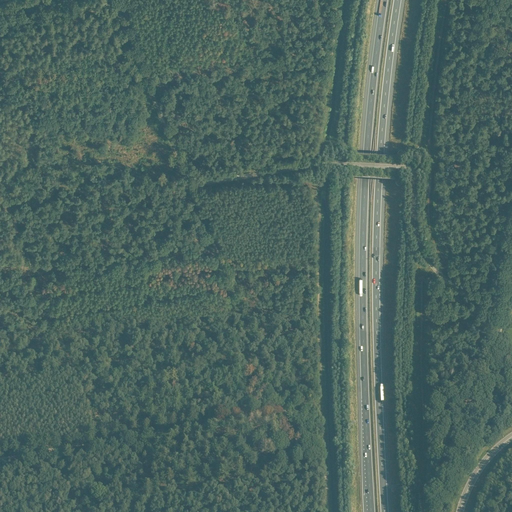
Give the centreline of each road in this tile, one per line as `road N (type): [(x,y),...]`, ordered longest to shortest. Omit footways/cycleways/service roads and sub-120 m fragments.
road 1 (motorway): [(383,0),(367,133),(361,306),(371,511)]
road 2 (motorway): [(385,511),(376,222),(397,0)]
road 3 (track): [(326,511),(317,192),(309,182),(252,181),(248,174)]
road 4 (track): [(279,405),(0,458)]
road 5 (track): [(434,266),(416,282),(415,511)]
road 6 (track): [(248,174),(256,163),(319,140),(342,0)]
road 7 (track): [(113,0),(183,173)]
